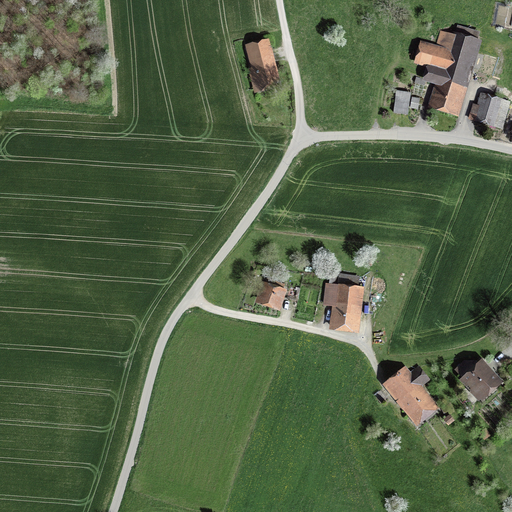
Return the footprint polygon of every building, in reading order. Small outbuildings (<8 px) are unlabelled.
[(436,49),(422,45),(418,61),(431,65),(427,80),(440,83),(433,106),(455,112),(465,80),(464,79),(478,33),(458,27),(455,36),(442,32),(436,49)] [(264,41),(251,45),(257,68),(250,69),(255,88),(275,83),(264,41)] [(504,101),(481,94),(478,106),(474,105),(470,119),(496,127),(504,101)] [(410,99),(396,97),(394,113),(408,114),(410,99)] [(337,287),(327,285),(325,304),(338,306),(337,316),(335,316),(333,327),(353,329),(358,289),(357,289),(359,278),(339,276),(337,287)] [(282,291),(284,285),(267,279),(260,301),(277,307),(283,291),(282,291)] [(470,391),(478,400),(498,382),(485,368),(484,370),(478,364),(473,369),(466,361),(457,369),(474,387),(470,391)] [(389,382),(418,419),(433,406),(426,397),(424,399),(416,389),(429,378),(420,367),(407,378),(402,372),(389,382)]
